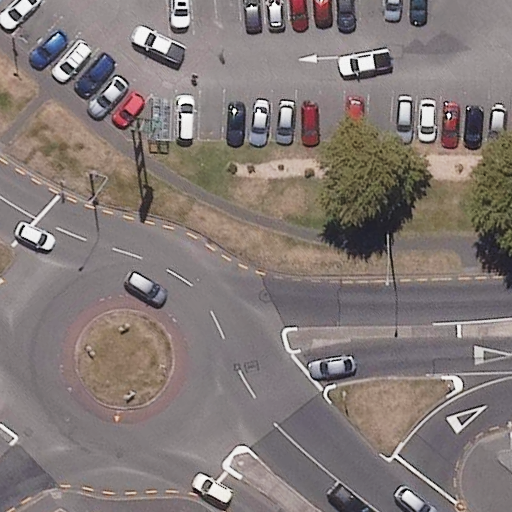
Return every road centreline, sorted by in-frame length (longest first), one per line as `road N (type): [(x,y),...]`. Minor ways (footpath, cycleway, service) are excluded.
road 1 (secondary): [(198,299),(275,304),(511,294)]
road 2 (secondary): [(511,361),(368,357),(308,372),(217,379)]
road 3 (secondary): [(205,407),(265,428),(379,511)]
road 4 (secondary): [(30,378),(33,329),(59,288),(102,265),(127,263)]
road 5 (secondary): [(511,392),(470,410),(448,431),(403,511)]
road 6 (secondary): [(0,193),(127,263)]
road 7 (secondary): [(259,511),(216,481),(134,453)]
